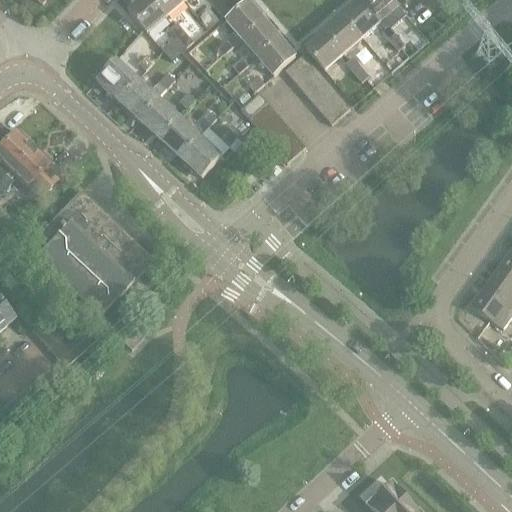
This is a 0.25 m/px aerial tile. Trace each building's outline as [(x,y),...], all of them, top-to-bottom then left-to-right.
[(167,20),(149,0),(147,0),(129,16),(148,37),(167,20)] [(185,5),(180,0),(149,0),(167,20),(185,5)] [(218,0),(208,0),(207,1),(215,11),(223,4),(218,0)] [(399,10),(390,0),(366,0),(362,4),(381,26),(399,10)] [(223,4),(215,11),(224,20),(231,14),(223,4)] [(381,26),(362,4),(344,20),(362,41),(381,26)] [(265,24),(248,5),(227,24),(243,42),(265,24)] [(362,41),(344,20),(326,35),(344,57),(362,41)] [(280,42),(265,24),(243,42),(259,60),(280,42)] [(178,26),(171,32),(179,42),(186,36),(178,26)] [(398,39),(389,30),(382,36),(391,45),(398,39)] [(344,57),(326,35),(307,51),(325,73),(344,57)] [(188,38),(180,45),(174,50),(181,58),(195,47),(188,38)] [(406,49),(398,39),(391,45),(399,55),(406,49)] [(296,60),(280,42),(259,60),(275,79),(296,60)] [(217,56),(223,63),(233,55),(227,48),(217,56)] [(147,58),(139,67),(147,74),(155,65),(147,58)] [(312,68),(304,58),(286,74),(294,83),(312,68)] [(361,70),(353,61),(346,67),(354,76),(361,70)] [(138,84),(117,64),(97,85),(119,105),(138,84)] [(233,73),(239,80),(249,71),(243,64),(233,73)] [(320,76),(312,68),(294,83),(302,92),(320,76)] [(354,76),(362,86),(369,80),(361,70),(354,76)] [(328,85),(320,76),(302,92),(309,101),(328,85)] [(151,96),(138,84),(119,105),(140,124),(159,103),(176,84),(168,77),(151,96)] [(260,80),(250,89),(255,96),(266,87),(260,80)] [(335,94),(328,85),(309,101),(317,110),(335,94)] [(343,103),(335,94),(317,110),(325,119),(343,103)] [(189,96),(181,105),(189,112),(197,103),(189,96)] [(268,106),(260,97),(242,113),(250,122),(268,106)] [(180,121),(159,103),(140,124),(161,143),(180,121)] [(351,113),(343,103),(325,119),(333,129),(351,113)] [(276,115),(268,106),(250,122),(257,131),(276,115)] [(283,124),(276,115),(257,131),(265,140),(283,124)] [(201,129),(209,136),(217,127),(209,120),(201,129)] [(200,140),(180,121),(161,143),(181,161),(200,140)] [(291,132),(283,124),(265,140),(272,148),(291,132)] [(11,139),(0,128),(0,167),(1,169),(0,169),(0,185),(33,151),(16,134),(11,139)] [(299,141),(291,132),(272,148),(280,157),(299,141)] [(231,134),(223,143),(230,150),(238,141),(231,134)] [(222,160),(200,140),(181,161),(203,181),(222,160)] [(307,151),(299,141),(280,157),(288,167),(307,151)] [(46,172),(51,168),(33,151),(0,185),(0,199),(2,200),(17,184),(26,193),(29,190),(42,202),(59,184),(46,172)] [(154,265),(81,196),(38,241),(47,251),(35,265),(98,325),(154,265)] [(511,253),(500,271),(511,279),(511,253)] [(511,279),(500,271),(486,290),(511,309),(511,279)] [(511,322),(511,309),(486,290),(471,310),(504,334),(511,322)] [(0,335),(14,323),(0,307),(0,335)] [(61,326),(53,317),(34,334),(41,343),(61,326)] [(69,336),(61,326),(41,343),(50,353),(69,336)] [(145,340),(136,332),(123,346),(132,354),(145,340)] [(77,345),(69,336),(50,353),(57,362),(77,345)] [(85,354),(77,345),(57,362),(65,371),(85,354)] [(415,511),(393,488),(370,510),(371,511),(415,511)]
